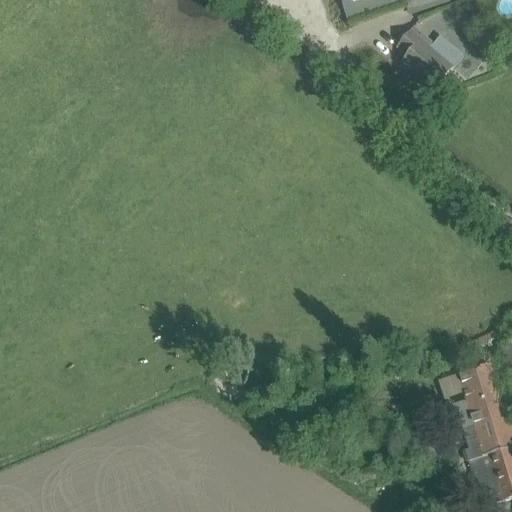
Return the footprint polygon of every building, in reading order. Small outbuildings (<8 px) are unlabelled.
[(340,0),(348,23),(417,0),(340,0)] [(411,32),(397,49),(408,58),(400,66),(433,94),(455,68),(411,32)] [(511,344),(500,349),(511,380),(511,344)] [(466,400),(447,407),(453,427),(463,424),(470,449),(465,451),(484,511),(506,511),(503,503),(511,500),(511,445),(488,367),(459,376),(466,400)] [(452,455),(445,437),(441,438),(439,432),(423,437),(416,418),(434,411),(428,394),(409,401),(415,416),(407,419),(424,465),(452,455)]
